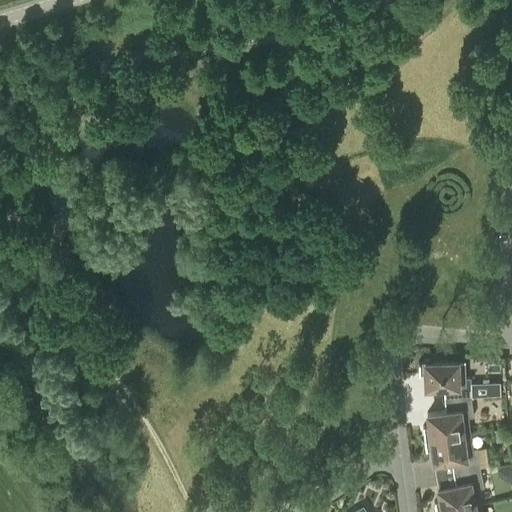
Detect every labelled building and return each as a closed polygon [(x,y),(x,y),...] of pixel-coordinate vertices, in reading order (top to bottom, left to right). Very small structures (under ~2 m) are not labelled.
[(425,387),(444,387),(444,399),(471,397),(470,377),(465,378),(464,361),(418,362),(419,375),(425,375),(425,387)] [(499,394),(499,382),(488,383),(488,395),(499,394)] [(471,397),(444,399),(446,411),(427,413),(429,427),(423,428),(424,439),(470,433),(468,417),(473,416),(471,397)] [(433,463),(452,460),(453,473),(480,468),(477,448),(472,449),(470,433),(424,439),(426,450),(432,449),(433,463)] [(480,468),(453,473),(455,485),(437,488),(440,502),(434,503),(436,511),(444,511),(481,504),(478,488),(484,487),(480,468)]
